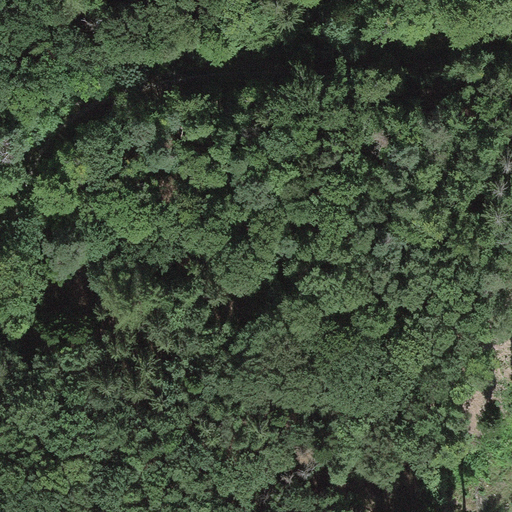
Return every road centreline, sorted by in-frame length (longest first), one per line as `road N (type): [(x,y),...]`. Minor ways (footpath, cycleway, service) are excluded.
road 1 (track): [(511,30),(401,61),(144,82),(55,120),(0,227)]
road 2 (track): [(0,311),(92,264),(251,230)]
